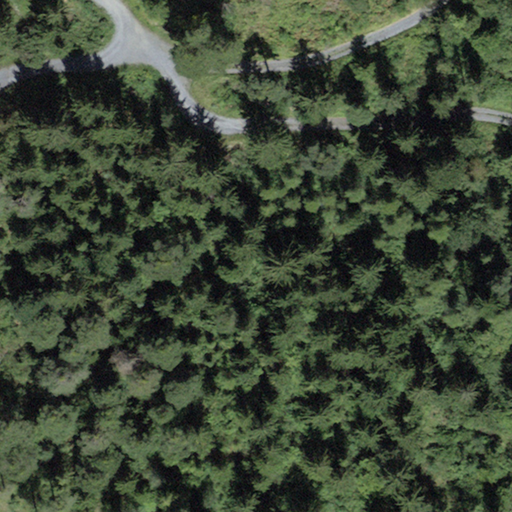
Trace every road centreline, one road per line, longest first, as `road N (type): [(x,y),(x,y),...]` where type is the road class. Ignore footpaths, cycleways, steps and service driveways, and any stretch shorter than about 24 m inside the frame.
road 1 (track): [(511,121),(476,113),(240,130),(208,124),(111,0)]
road 2 (track): [(165,76),(344,51),(442,0)]
road 3 (track): [(0,82),(34,65),(107,62),(142,44)]
